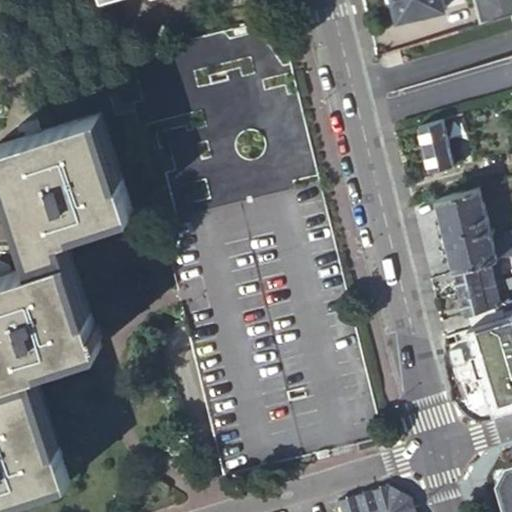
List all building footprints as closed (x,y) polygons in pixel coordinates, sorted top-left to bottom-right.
[(390,0),(395,19),(442,8),(439,0),(390,0)] [(469,0),(477,25),(510,15),(505,0),(469,0)] [(344,444),(384,434),(319,181),(280,19),(132,54),(143,101),(104,112),(137,209),(159,203),(163,220),(225,474),(344,444)] [(0,144),(0,155),(35,263),(76,250),(70,230),(137,209),(104,112),(0,144)] [(448,142),(441,117),(416,124),(428,168),(460,159),(455,139),(448,142)] [(435,198),(453,272),(487,262),(496,259),(478,185),(435,198)] [(76,250),(35,263),(0,274),(0,386),(4,399),(43,387),(37,367),(106,346),(102,334),(107,333),(103,320),(98,322),(76,250)] [(487,262),(453,272),(458,293),(493,284),(487,262)] [(493,284),(458,293),(464,315),(469,314),(472,327),(502,318),(493,284)] [(511,314),(502,318),(472,327),(479,349),(472,351),(486,396),(509,388),(511,398),(511,347),(506,327),(511,325),(511,314)] [(43,387),(4,399),(0,400),(0,504),(73,481),(43,387)] [(511,511),(511,458),(509,460),(503,465),(500,465),(500,468),(495,474),(505,511),(511,511)] [(418,511),(414,494),(405,488),(397,482),(345,498),(349,511),(418,511)]
